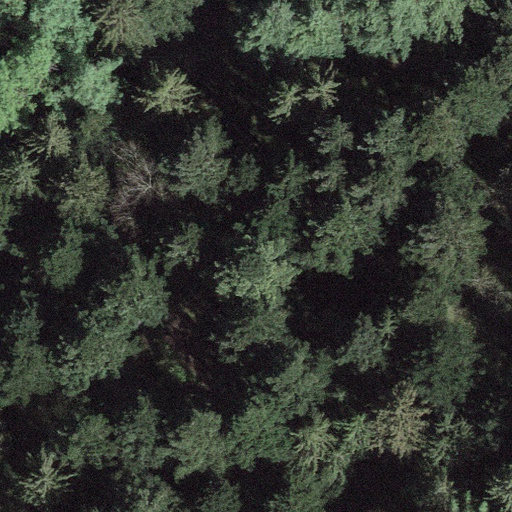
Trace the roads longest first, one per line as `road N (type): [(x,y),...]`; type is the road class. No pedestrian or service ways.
road 1 (track): [(0,219),(55,234),(215,318),(389,511)]
road 2 (track): [(493,0),(55,234)]
